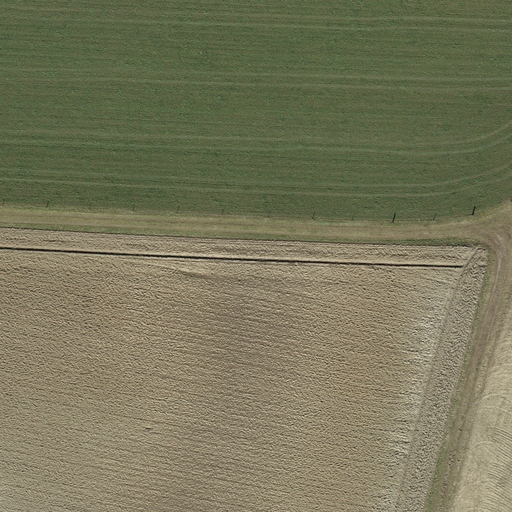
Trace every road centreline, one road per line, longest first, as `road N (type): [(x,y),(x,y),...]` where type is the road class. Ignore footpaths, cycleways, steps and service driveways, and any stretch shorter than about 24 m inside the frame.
road 1 (track): [(0,216),(434,236),(495,226),(511,242)]
road 2 (track): [(511,254),(453,511)]
